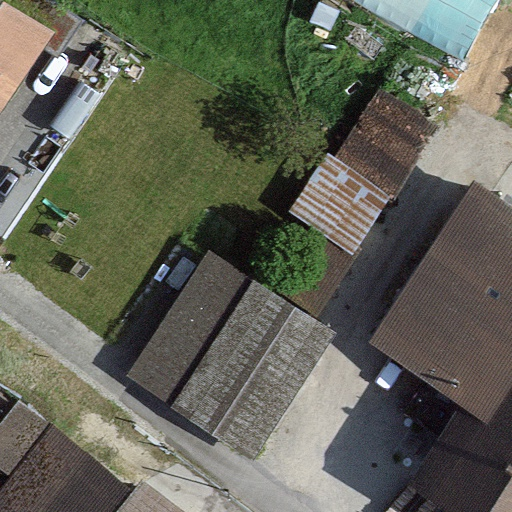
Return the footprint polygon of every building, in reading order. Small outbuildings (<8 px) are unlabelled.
[(0,0),(0,102),(51,29),(8,0),(0,0)] [(359,0),(468,54),(495,0),(359,0)] [(316,298),(432,121),(382,88),(265,266),(316,298)] [(511,511),(511,194),(443,153),(343,317),(476,397),(428,476),(487,511),(511,511)] [(265,266),(208,228),(116,368),(224,438),(316,298),(265,266)] [(46,425),(18,403),(0,426),(0,466),(9,473),(46,425)] [(135,496),(51,431),(0,497),(0,511),(176,511),(143,486),(135,496)]
